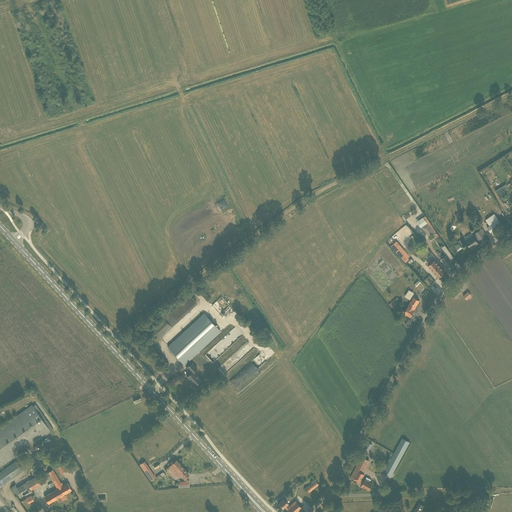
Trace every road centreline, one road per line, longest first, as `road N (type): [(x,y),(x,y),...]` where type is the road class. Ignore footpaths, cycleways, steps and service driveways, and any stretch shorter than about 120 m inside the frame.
road 1 (track): [(511,92),(294,207),(252,239),(180,85)]
road 2 (primary): [(263,511),(14,241)]
road 3 (unclassified): [(328,494),(438,296),(463,266),(511,232)]
road 4 (track): [(380,495),(511,489)]
